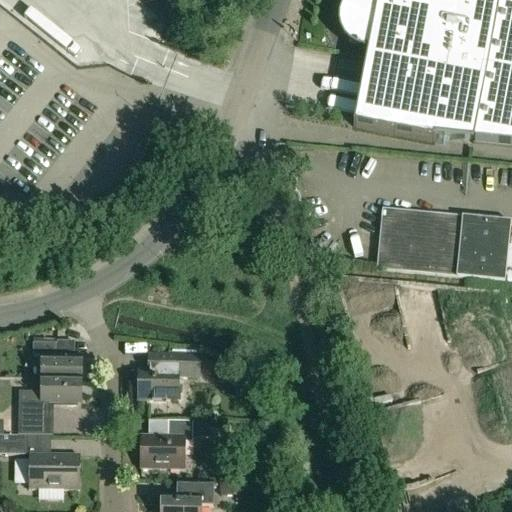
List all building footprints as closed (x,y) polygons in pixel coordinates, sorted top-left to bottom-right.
[(349,0),(348,1),(344,6),(340,12),(338,19),(338,26),(339,33),(341,39),(345,45),(350,50),(356,53),(363,55),(393,61),(380,127),(377,126),(355,122),(353,129),(435,145),(437,135),(473,142),(473,145),(511,149),(511,1),(502,0),(349,0)] [(331,158),(332,138),(316,137),(315,157),(331,158)] [(376,273),(505,285),(511,224),(382,212),(376,273)] [(80,358),(55,358),(55,346),(32,346),(31,358),(40,358),(40,381),(80,382),(80,358)] [(147,356),(147,374),(137,374),(137,403),(177,404),(177,381),(200,381),(200,356),(147,356)] [(27,397),(18,397),(17,438),(25,438),(25,437),(50,438),(55,434),(55,433),(50,424),(47,424),(48,406),(80,406),(80,382),(40,381),(40,395),(27,395),(27,397)] [(167,440),(140,440),(140,472),(183,472),(183,445),(191,445),(192,424),(167,424),(167,440)] [(25,438),(17,438),(0,437),(0,456),(25,457),(25,438)] [(78,494),(79,458),(28,458),(28,493),(78,494)] [(200,511),(201,510),(212,511),(213,486),(189,485),(189,482),(177,482),(176,497),(161,496),(160,511),(200,511)]
